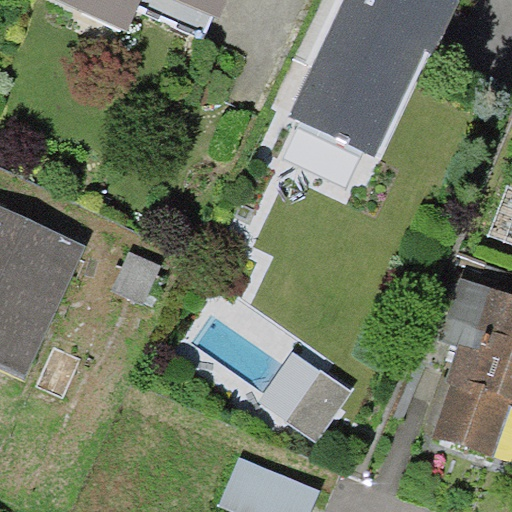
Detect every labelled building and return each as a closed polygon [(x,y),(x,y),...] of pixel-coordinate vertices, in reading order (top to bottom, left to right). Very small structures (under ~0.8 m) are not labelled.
[(46,0),(111,31),(124,5),(126,0),(46,0)] [(212,0),(126,0),(124,5),(194,38),(212,0)] [(430,0),(346,0),(288,121),(358,154),(408,49),(423,56),(446,8),(430,0)] [(79,253),(0,215),(0,363),(22,374),(79,253)] [(161,264),(128,250),(112,289),(146,303),(161,264)] [(415,337),(458,353),(427,438),(482,458),(503,400),(511,402),(511,307),(436,280),(415,337)] [(53,341),(35,381),(61,393),(80,353),(53,341)] [(316,445),(351,390),(292,353),(257,408),(316,445)]
